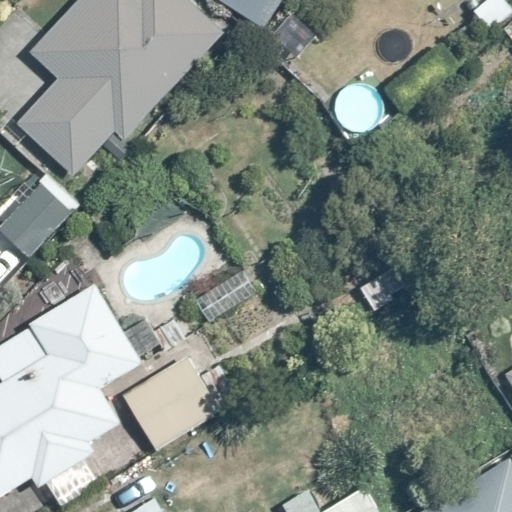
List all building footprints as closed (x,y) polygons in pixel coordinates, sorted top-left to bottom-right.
[(76,0),(32,47),(63,77),(19,123),(75,175),(120,127),(129,135),(226,33),(190,0),(76,0)] [(281,0),(222,0),(265,26),(281,0)] [(74,210),(42,181),(0,228),(0,230),(32,258),(74,210)] [(144,361),(95,284),(0,345),(0,371),(6,381),(0,384),(0,498),(36,475),(42,485),(129,430),(102,388),(144,361)] [(237,399),(204,346),(124,395),(157,448),(237,399)] [(511,511),(511,459),(431,511),(511,511)] [(385,511),(368,483),(320,511),(306,488),(282,502),(287,511),(385,511)] [(161,511),(151,495),(123,511),(161,511)]
